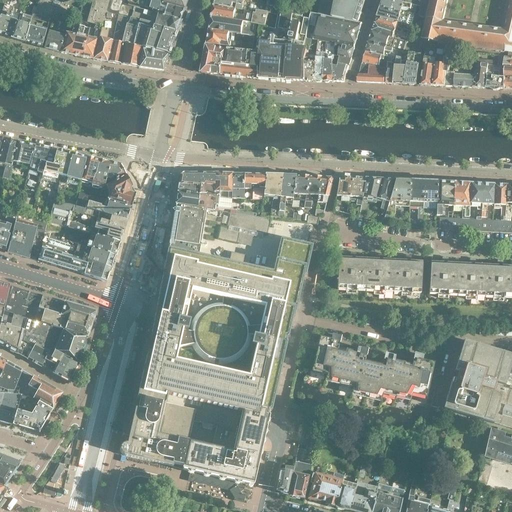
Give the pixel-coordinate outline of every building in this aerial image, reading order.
[(5,0),(0,16),(0,17),(0,35),(11,39),(16,22),(17,22),(18,16),(12,14),(14,8),(10,7),(12,0),(5,0)] [(89,0),(89,1),(86,13),(87,13),(85,22),(102,26),(102,27),(116,31),(113,42),(125,44),(143,49),(168,55),(175,33),(154,27),(155,24),(106,12),(108,0),(95,0),(95,2),(89,0)] [(109,0),(106,12),(155,24),(154,27),(175,33),(179,21),(163,16),(129,6),(109,0)] [(130,1),(129,6),(163,16),(179,21),(180,21),(183,10),(175,8),(167,5),(166,6),(161,4),(160,4),(160,3),(149,0),(127,0),(128,0),(130,1)] [(149,0),(160,3),(160,4),(161,4),(166,6),(167,5),(175,8),(183,10),(186,0),(149,0)] [(237,0),(216,0),(215,6),(236,10),(240,10),(245,11),(256,14),(257,11),(268,13),(278,15),(279,8),(267,6),(261,4),(239,0),(237,0)] [(268,0),(267,6),(279,8),(281,8),(282,0),(268,0)] [(321,0),(318,15),(358,23),(365,0),(321,0)] [(383,0),(380,8),(401,14),(403,9),(411,10),(412,5),(404,3),(403,3),(391,0),(383,0)] [(404,0),(404,3),(421,7),(419,16),(426,18),(429,0),(404,0)] [(511,0),(510,0),(504,29),(444,21),(443,22),(426,18),(421,40),(437,42),(437,44),(505,52),(506,46),(511,46),(511,0)] [(444,21),(448,0),(429,0),(426,18),(443,22),(444,21)] [(215,6),(212,17),(260,26),(265,27),(268,13),(257,11),(256,14),(245,11),(245,16),(235,15),(236,10),(215,6)] [(380,8),(377,17),(398,22),(407,24),(412,26),(414,18),(401,14),(380,8)] [(260,67),(259,79),(273,81),(287,81),(306,82),(306,59),(310,51),(307,51),(305,51),(310,17),(310,16),(279,11),(275,29),(265,27),(260,26),(258,37),(256,50),(255,52),(251,52),(228,49),(227,62),(260,67)] [(311,13),(310,16),(310,17),(305,51),(307,51),(308,46),(310,44),(313,43),(319,42),(320,41),(336,45),(336,44),(355,49),(362,24),(358,23),(318,15),(311,13)] [(16,22),(11,39),(25,43),(29,26),(29,25),(31,19),(31,17),(19,14),(18,16),(17,22),(16,22)] [(32,14),(31,19),(48,24),(50,18),(32,14)] [(260,26),(212,17),(210,30),(254,36),(258,37),(260,26)] [(377,17),(375,23),(396,30),(397,27),(410,31),(412,27),(407,25),(398,22),(377,17)] [(375,23),(372,31),(393,38),(407,43),(409,35),(396,30),(375,23)] [(29,26),(25,43),(32,45),(41,48),(42,46),(47,30),(29,25),(29,26)] [(65,33),(60,53),(71,56),(79,27),(74,26),(71,34),(65,33)] [(79,27),(71,56),(82,58),(88,37),(90,30),(79,27)] [(88,37),(82,58),(93,60),(98,39),(98,38),(100,32),(90,29),(90,30),(88,37)] [(49,31),(44,49),(60,53),(65,33),(55,30),(54,33),(49,31)] [(207,43),(207,44),(209,44),(209,45),(252,50),(253,44),(254,36),(210,30),(210,31),(208,43),(207,43)] [(372,31),(368,43),(386,47),(393,49),(393,50),(395,50),(404,52),(407,43),(393,38),(372,31)] [(98,39),(93,60),(102,62),(107,63),(113,42),(109,41),(98,38),(98,39)] [(107,63),(121,65),(125,44),(113,42),(107,63)] [(368,44),(366,52),(384,56),(385,51),(395,53),(395,50),(393,50),(393,49),(386,47),(368,43),(368,44)] [(121,65),(139,68),(143,49),(125,44),(121,65)] [(335,50),(339,52),(338,57),(340,57),(351,60),(354,49),(355,49),(336,44),(336,45),(335,50)] [(228,49),(207,46),(202,73),(221,75),(223,63),(226,64),(227,62),(228,49)] [(139,68),(163,71),(168,55),(143,49),(139,68)] [(310,51),(306,59),(306,82),(314,82),(317,59),(310,51)] [(384,56),(366,52),(362,62),(372,65),(379,66),(381,59),(383,60),(384,56)] [(435,60),(433,86),(445,87),(447,73),(449,73),(449,72),(449,65),(450,59),(451,52),(449,52),(448,57),(438,56),(437,60),(435,60)] [(395,66),(393,84),(404,85),(407,67),(408,63),(409,54),(403,53),(402,58),(397,57),(396,66),(395,66)] [(424,65),(421,85),(421,86),(433,86),(435,60),(431,59),(432,53),(425,53),(424,65)] [(416,54),(409,54),(408,63),(407,67),(404,85),(409,85),(411,86),(413,86),(415,85),(417,85),(417,82),(420,65),(414,64),(416,54)] [(334,56),(329,56),(329,61),(325,60),(324,73),(324,82),(326,84),(329,84),(330,82),(334,82),(333,66),(333,61),(334,56)] [(388,64),(386,82),(386,84),(393,84),(395,66),(396,66),(396,65),(391,64),(392,61),(394,60),(394,57),(390,56),(388,64)] [(511,68),(511,57),(509,57),(499,56),(497,66),(505,67),(511,68)] [(338,65),(339,65),(339,64),(349,67),(351,60),(340,57),(338,65)] [(317,58),(317,59),(314,82),(315,82),(316,82),(316,83),(317,83),(321,83),(322,82),(323,82),(324,82),(324,73),(325,60),(325,59),(317,58)] [(223,63),(221,75),(259,79),(260,67),(227,62),(226,64),(223,63)] [(477,63),(476,76),(474,88),(486,89),(487,76),(488,65),(486,64),(477,63)] [(338,67),(333,66),(334,82),(344,82),(349,67),(339,64),(339,65),(338,67)] [(362,65),(359,75),(357,82),(384,83),(384,82),(385,82),(386,69),(372,66),(362,65)] [(487,76),(504,78),(505,78),(511,78),(511,68),(505,67),(488,65),(487,76)] [(455,75),(454,87),(474,88),(476,76),(471,76),(471,74),(464,73),(464,71),(455,70),(455,73),(455,75)] [(447,73),(445,87),(454,87),(455,75),(455,73),(449,72),(449,73),(447,73)] [(504,78),(487,76),(486,89),(490,89),(491,90),(493,91),(495,91),(497,91),(499,91),(501,89),(505,90),(505,78),(504,78)] [(0,154),(0,164),(5,165),(2,178),(9,180),(12,167),(11,167),(13,162),(17,142),(4,139),(2,148),(0,154)] [(17,142),(13,162),(17,163),(15,170),(20,171),(22,165),(30,167),(35,146),(28,144),(26,145),(17,142)] [(30,167),(29,168),(28,174),(36,177),(37,173),(40,174),(39,177),(42,177),(43,172),(46,164),(53,166),(56,151),(43,148),(35,146),(30,167)] [(46,164),(43,172),(58,176),(58,175),(66,177),(72,155),(56,151),(53,166),(46,164)] [(66,177),(66,178),(67,179),(66,184),(79,187),(80,182),(81,181),(87,158),(78,156),(72,155),(66,177)] [(87,158),(81,181),(92,184),(91,186),(92,187),(98,161),(87,158)] [(98,161),(92,187),(98,188),(98,191),(96,192),(95,196),(99,197),(101,189),(102,189),(104,188),(106,180),(110,167),(110,163),(108,163),(98,161)] [(110,167),(106,180),(109,180),(111,184),(126,176),(120,166),(120,165),(114,164),(110,163),(110,167)] [(180,176),(179,184),(199,187),(198,192),(207,193),(208,185),(214,186),(215,174),(183,174),(180,176)] [(214,186),(214,192),(219,193),(227,193),(227,198),(227,199),(231,199),(232,174),(215,174),(214,186)] [(232,174),(231,199),(244,200),(244,185),(243,185),(244,180),(244,175),(232,174)] [(265,176),(244,175),(244,185),(244,189),(250,190),(250,200),(262,201),(263,198),(263,196),(265,176)] [(109,194),(110,194),(118,196),(125,192),(134,194),(131,188),(132,188),(126,176),(111,184),(105,187),(109,194)] [(265,176),(263,196),(263,198),(272,199),(270,217),(278,218),(279,198),(280,198),(283,176),(265,176)] [(280,198),(278,218),(283,218),(284,212),(285,205),(292,206),(295,177),(283,176),(280,198)] [(292,206),(292,208),(304,209),(308,177),(295,177),(292,206)] [(320,178),(308,177),(304,209),(310,209),(311,200),(317,201),(317,196),(318,196),(320,178)] [(317,196),(317,201),(316,203),(322,203),(326,204),(331,181),(330,179),(320,178),(318,196),(317,196)] [(339,180),(335,204),(340,205),(340,201),(348,202),(353,178),(343,178),(342,180),(339,180)] [(353,178),(348,202),(356,202),(356,205),(361,206),(362,202),(362,199),(362,198),(365,181),(362,180),(362,179),(353,178)] [(362,199),(362,202),(360,212),(360,213),(365,214),(367,203),(375,204),(376,201),(376,199),(381,180),(366,179),(365,181),(362,198),(362,199)] [(381,180),(376,199),(376,201),(382,203),(380,209),(386,211),(389,202),(389,199),(395,180),(381,180)] [(389,202),(386,211),(385,215),(394,215),(394,207),(409,207),(410,181),(395,180),(389,199),(389,202)] [(410,181),(409,207),(418,208),(417,221),(422,221),(422,209),(422,208),(423,182),(410,181)] [(437,182),(423,182),(422,208),(422,209),(436,210),(436,206),(436,204),(437,182)] [(436,204),(436,206),(436,210),(436,216),(441,216),(441,206),(453,207),(454,183),(437,182),(436,204)] [(454,183),(453,207),(465,207),(464,217),(469,217),(469,209),(470,184),(454,183)] [(179,184),(178,192),(198,195),(199,187),(179,184)] [(483,184),(470,184),(469,209),(471,209),(472,206),(477,207),(476,218),(481,218),(483,184)] [(485,218),(486,207),(493,208),(494,185),(483,184),(481,218),(485,218)] [(494,185),(493,208),(493,209),(500,210),(500,212),(499,213),(498,215),(498,216),(498,217),(497,219),(500,219),(505,219),(505,217),(506,206),(506,185),(494,185)] [(107,201),(108,201),(131,208),(135,195),(134,194),(125,192),(118,196),(110,194),(109,194),(107,201)] [(178,192),(175,205),(216,211),(216,209),(216,205),(217,205),(218,198),(198,195),(178,192)] [(86,209),(87,209),(117,218),(118,218),(127,221),(131,208),(108,201),(107,201),(79,193),(76,206),(86,209)] [(216,205),(216,209),(230,210),(231,199),(227,199),(227,198),(220,198),(218,198),(217,205),(216,205)] [(74,205),(54,200),(48,223),(68,228),(74,205)] [(182,253),(182,252),(183,252),(183,253),(197,256),(198,256),(206,209),(175,205),(176,206),(169,249),(169,250),(182,253)] [(97,223),(123,231),(127,221),(118,218),(117,218),(87,209),(86,209),(76,206),(74,206),(73,211),(98,218),(97,223)] [(255,212),(231,209),(230,214),(254,217),(255,212)] [(15,222),(9,250),(8,252),(29,259),(36,261),(40,246),(45,230),(44,230),(46,222),(17,213),(7,211),(5,218),(6,218),(5,219),(15,222)] [(119,242),(123,231),(97,223),(98,218),(73,211),(68,229),(91,234),(119,242)] [(297,216),(298,213),(294,213),(293,221),(301,222),(301,216),(297,216)] [(221,227),(218,239),(250,246),(253,236),(262,238),(263,234),(266,235),(270,219),(254,217),(230,214),(227,229),(221,227)] [(318,217),(308,215),(306,223),(316,225),(318,217)] [(511,223),(439,220),(439,230),(511,233),(511,223)] [(0,249),(4,251),(4,249),(5,248),(6,248),(9,238),(8,237),(11,226),(9,225),(9,224),(6,223),(6,224),(0,222),(0,249)] [(115,255),(119,242),(91,234),(88,243),(83,241),(82,246),(115,255)] [(111,269),(115,255),(77,245),(45,235),(41,248),(69,256),(82,260),(87,262),(111,269)] [(182,252),(182,253),(169,250),(169,249),(168,249),(166,261),(165,261),(163,258),(160,253),(161,251),(156,250),(152,249),(150,256),(159,269),(164,270),(151,339),(154,340),(153,347),(151,353),(147,352),(147,355),(137,398),(135,408),(136,408),(135,408),(135,409),(133,419),(131,429),(130,430),(131,430),(128,440),(127,444),(125,444),(123,445),(121,447),(120,449),(120,452),(122,454),(123,455),(125,456),(126,456),(130,457),(129,457),(130,457),(140,459),(141,460),(141,459),(151,462),(161,464),(162,464),(172,466),(173,466),(172,467),(183,469),(183,470),(189,471),(190,471),(190,473),(191,476),(189,477),(192,482),(197,479),(200,484),(204,481),(207,486),(212,483),(215,488),(220,485),(223,489),(228,486),(231,491),(236,488),(239,493),(244,490),(245,484),(252,486),(253,486),(269,416),(266,415),(267,411),(270,412),(272,404),(292,317),(294,318),(304,276),(305,276),(306,274),(305,273),(311,246),(281,239),(273,273),(243,266),(245,256),(231,252),(230,253),(227,252),(225,262),(198,256),(197,256),(183,253),(183,252),(182,252)] [(37,261),(65,270),(76,273),(78,274),(82,260),(69,256),(41,248),(39,258),(37,261)] [(337,281),(337,289),(346,290),(346,293),(356,294),(357,290),(365,291),(367,258),(356,258),(356,253),(350,252),(350,257),(339,257),(338,264),(337,266),(338,267),(338,278),(336,280),(337,281)] [(367,258),(365,291),(374,291),(373,295),(379,295),(384,295),(384,292),(393,292),(394,260),(383,259),(384,254),(378,254),(377,259),(367,258)] [(394,260),(393,292),(401,293),(401,296),(412,297),(412,293),(421,294),(422,261),(411,261),(411,256),(405,255),(405,260),(394,260)] [(430,262),(429,294),(438,294),(438,298),(448,299),(448,295),(457,295),(458,263),(448,263),(448,258),(442,257),(442,262),(430,262)] [(458,263),(457,295),(465,296),(465,299),(476,300),(476,296),(484,297),(486,265),(475,264),(475,259),(469,259),(469,264),(458,263)] [(87,262),(82,260),(78,274),(83,275),(84,276),(84,275),(89,277),(90,278),(90,277),(96,279),(102,281),(103,281),(104,282),(107,280),(110,270),(111,269),(87,262)] [(486,265),(484,297),(493,297),(493,301),(498,301),(503,302),(503,298),(511,298),(511,266),(503,266),(503,261),(497,260),(497,265),(486,265)] [(0,283),(0,317),(2,318),(3,311),(9,286),(0,283)] [(9,286),(3,311),(27,319),(34,321),(42,296),(9,286)] [(73,305),(42,296),(34,321),(86,337),(88,338),(89,333),(91,325),(92,326),(93,320),(96,313),(96,312),(95,312),(89,310),(88,310),(87,310),(81,308),(80,307),(80,308),(73,306),(73,305)] [(0,325),(0,326),(0,345),(17,354),(22,337),(26,320),(13,316),(4,313),(1,325),(0,325)] [(45,347),(51,349),(63,356),(78,364),(80,354),(82,353),(86,343),(85,340),(86,338),(86,337),(34,321),(27,319),(22,337),(35,344),(36,344),(44,348),(45,347)] [(445,346),(448,335),(448,334),(448,335),(443,333),(442,336),(441,336),(439,345),(440,345),(440,344),(445,346)] [(308,341),(307,348),(317,351),(312,371),(330,375),(330,382),(339,384),(347,351),(338,349),(340,337),(332,335),(331,340),(310,336),(309,341),(308,341)] [(35,344),(22,337),(17,354),(27,359),(35,344)] [(511,361),(511,355),(464,341),(455,371),(458,372),(455,380),(452,379),(443,409),(493,424),(493,423),(511,428),(511,386),(509,385),(509,387),(505,386),(511,361)] [(51,349),(50,351),(44,348),(36,344),(35,344),(27,359),(41,367),(52,373),(69,382),(70,382),(69,381),(74,373),(78,364),(79,364),(78,364),(63,356),(51,349)] [(356,353),(347,351),(339,384),(357,388),(357,395),(366,397),(373,364),(364,362),(367,350),(357,348),(356,353)] [(382,366),(373,364),(366,397),(374,399),(378,393),(395,397),(403,364),(394,362),(395,357),(385,354),(383,363),(382,366)] [(412,366),(403,364),(395,397),(404,399),(408,392),(425,396),(433,364),(422,361),(423,356),(414,354),(413,360),(412,363),(412,366)] [(0,393),(13,394),(17,394),(19,389),(15,388),(22,371),(6,362),(0,377),(0,393)] [(22,371),(15,388),(19,389),(17,394),(19,394),(21,395),(38,402),(39,402),(52,410),(62,394),(33,377),(22,371)] [(0,421),(12,425),(16,411),(17,411),(17,410),(21,395),(19,394),(17,394),(13,394),(0,393),(0,421)] [(16,411),(12,425),(39,433),(52,410),(39,402),(38,402),(21,395),(17,410),(17,411),(16,411)] [(417,434),(417,437),(422,438),(425,427),(424,427),(419,426),(420,426),(419,425),(417,434)] [(499,432),(490,429),(488,440),(483,458),(490,460),(490,458),(493,459),(493,460),(509,465),(509,463),(511,464),(511,436),(510,440),(503,438),(504,434),(499,433),(499,432)] [(315,445),(317,433),(303,430),(300,442),(315,445)] [(300,442),(299,449),(306,451),(307,444),(306,443),(300,442)] [(298,450),(296,457),(296,461),(309,464),(311,452),(298,450)] [(0,464),(16,470),(21,462),(0,454),(0,464)] [(293,473),(288,495),(296,497),(304,499),(304,497),(309,476),(311,466),(295,462),(294,468),(293,473)] [(0,485),(4,487),(16,470),(0,464),(0,485)] [(482,464),(482,465),(478,479),(477,484),(484,486),(484,487),(486,487),(492,467),(482,464)] [(280,470),(277,491),(280,492),(280,493),(288,495),(293,473),(294,468),(285,466),(284,471),(280,470)] [(357,482),(350,510),(357,511),(370,511),(374,498),(375,498),(376,493),(376,492),(377,487),(359,483),(360,478),(364,479),(367,467),(361,466),(357,480),(357,482)] [(312,474),(309,483),(312,484),(312,486),(313,486),(309,497),(314,499),(314,500),(317,500),(321,501),(320,502),(327,504),(326,505),(334,507),(334,506),(335,506),(336,506),(342,481),(344,476),(333,473),(333,476),(332,479),(325,477),(312,474)] [(127,476),(124,500),(137,501),(140,477),(127,476)] [(342,481),(336,506),(337,506),(337,508),(343,509),(346,509),(349,510),(350,510),(357,482),(357,480),(355,479),(354,484),(342,481)] [(374,498),(370,511),(398,511),(402,499),(404,491),(378,484),(376,492),(376,493),(375,498),(374,498)] [(427,511),(428,508),(429,507),(430,500),(417,497),(416,503),(413,503),(414,497),(413,497),(416,487),(411,485),(408,496),(407,501),(404,511),(427,511)] [(449,511),(453,501),(456,488),(450,487),(447,500),(449,500),(445,511),(438,510),(440,505),(430,503),(428,508),(427,511),(449,511)]
